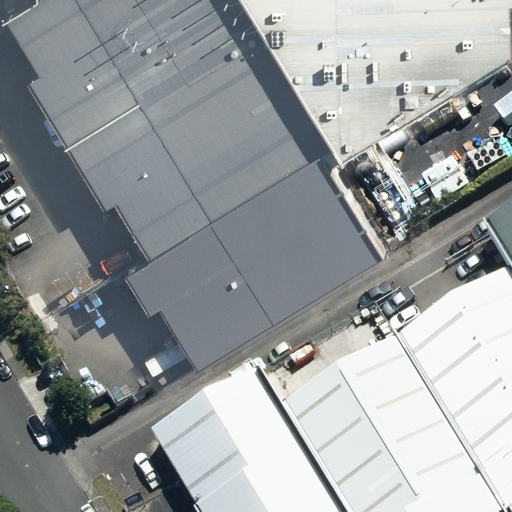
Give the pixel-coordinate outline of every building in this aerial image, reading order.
[(41,0),(42,1),(9,25),(201,367),(395,251),(345,169),(248,0),(41,0)] [(511,0),(248,0),(345,169),(511,67),(511,0)] [(508,294),(511,302),(511,236),(483,253),(508,294)] [(400,359),(491,511),(511,511),(511,302),(508,294),(400,359)] [(289,425),(340,511),(491,511),(400,359),(289,425)] [(339,511),(267,390),(156,455),(189,511),(339,511)]
